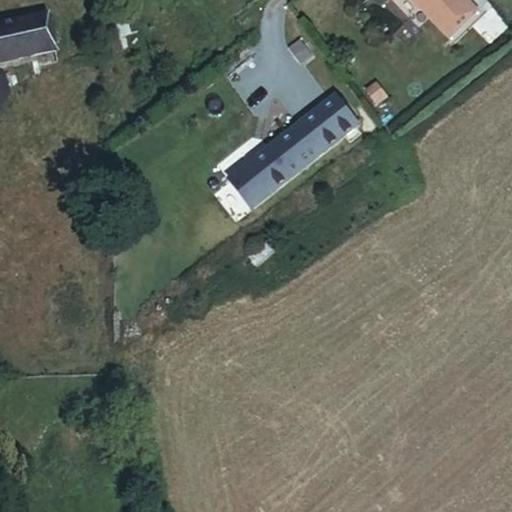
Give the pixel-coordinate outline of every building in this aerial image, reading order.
[(447,0),(402,0),(435,43),(464,21),(447,0)] [(0,59),(15,56),(57,46),(48,9),(0,20),(0,104),(6,93),(1,76),(0,74),(0,59)] [(57,46),(15,56),(17,65),(37,60),(38,64),(60,58),(57,46)] [(392,96),(381,82),(370,90),(381,105),(392,96)] [(336,95),(240,173),(262,200),(358,122),(336,95)]
